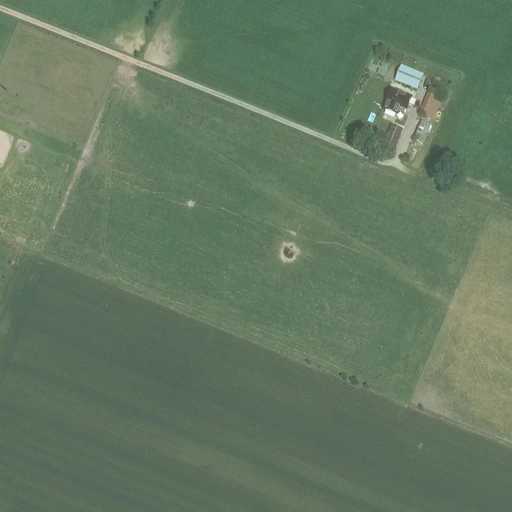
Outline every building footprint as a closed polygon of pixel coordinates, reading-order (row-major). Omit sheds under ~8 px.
[(424,75),(401,65),(395,81),(418,90),(424,75)] [(438,71),(434,82),(441,85),(446,74),(438,71)] [(407,110),(412,98),(391,90),(387,102),(407,110)] [(427,93),(419,114),(433,120),(442,99),(427,93)] [(408,116),(397,111),(383,147),(394,151),(408,116)] [(423,145),(432,125),(422,121),(413,140),(423,145)]
